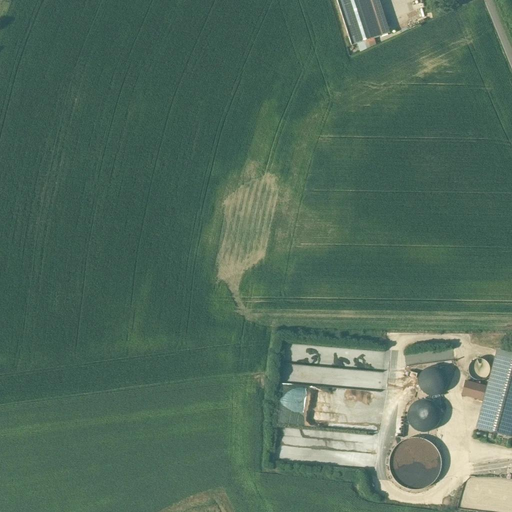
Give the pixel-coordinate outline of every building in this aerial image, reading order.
[(375,17),(369,0),(335,0),(351,46),(357,44),(363,42),(381,37),(376,22),(385,20),(383,14),(375,17)] [(378,0),(369,0),(375,17),(383,14),(378,0)] [(385,20),(376,22),(381,37),(389,34),(385,20)] [(511,354),(499,351),(478,428),(509,437),(511,424),(511,354)] [(483,360),(480,359),(478,359),(475,360),(474,360),(472,361),(471,362),(469,364),(469,365),(468,366),(468,367),(467,369),(467,370),(468,372),(468,374),(469,376),(470,377),(471,378),(473,380),(475,380),(477,381),(478,381),(481,381),(483,380),(484,379),(486,378),(487,376),(488,374),(489,372),(489,371),(489,370),(489,368),(488,367),(488,366),(487,364),(486,362),(484,361),(483,360)] [(436,370),(433,370),(431,370),(428,370),(425,371),(423,372),(422,374),(420,375),(419,377),(418,379),(417,381),(417,383),(417,385),(417,386),(417,388),(418,389),(418,391),(419,393),(421,395),(422,396),(424,397),(426,398),(427,398),(430,399),(432,399),(434,399),(437,398),(439,397),(441,396),(443,394),(444,392),(445,391),(446,388),(446,386),(446,384),(446,382),(446,381),(445,380),(445,378),(444,376),(442,375),(441,373),(440,373),(439,372),(437,371),(436,370)] [(488,388),(464,382),(461,395),(485,401),(488,388)] [(426,403),(423,402),(420,403),(417,403),(415,404),(413,406),(412,407),(411,408),(410,409),(409,410),(408,412),(407,414),(407,415),(407,417),(406,419),(407,421),(407,423),(407,424),(408,426),(409,428),(411,430),(412,431),(413,432),(415,433),(417,434),(419,435),(423,435),(427,435),(430,434),(431,433),(432,432),(434,431),(435,430),(436,428),(437,427),(438,425),(439,424),(439,422),(439,420),(439,418),(439,416),(439,415),(438,413),(437,411),(436,409),(434,407),(433,406),(431,405),(430,404),(428,403),(426,403)] [(418,440),(414,440),(410,440),(407,441),(405,442),(402,443),(400,444),(398,446),(396,448),(394,450),(392,453),(391,455),(390,457),(389,459),(389,462),(388,464),(388,467),(388,469),(389,471),(389,473),(390,475),(391,477),(391,479),(393,481),(395,484),(397,486),(399,487),(401,489),(403,490),(407,491),(410,492),(413,493),(417,493),(420,492),(423,491),(425,491),(427,490),(429,489),(431,487),(433,485),(435,483),(438,480),(439,476),(440,474),(441,471),(441,469),(441,466),(441,463),(441,460),(440,458),(439,456),(438,454),(437,452),(435,449),(434,447),(431,445),(429,443),(426,442),(423,441),(421,440),(418,440)]
